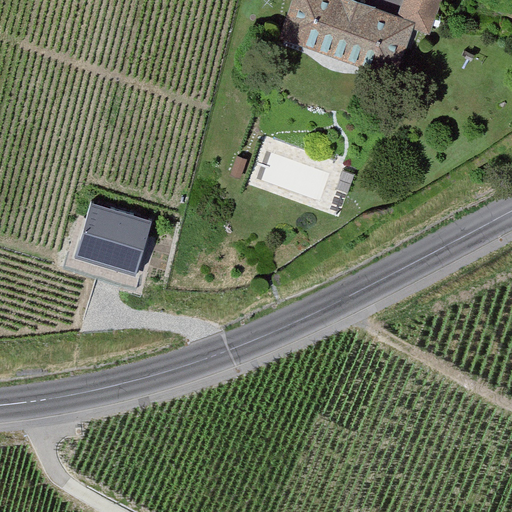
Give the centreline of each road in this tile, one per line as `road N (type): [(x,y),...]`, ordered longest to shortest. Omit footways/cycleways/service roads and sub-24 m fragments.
road 1 (tertiary): [(511,213),(215,356),(97,390),(0,405)]
road 2 (track): [(121,511),(56,472),(36,401)]
